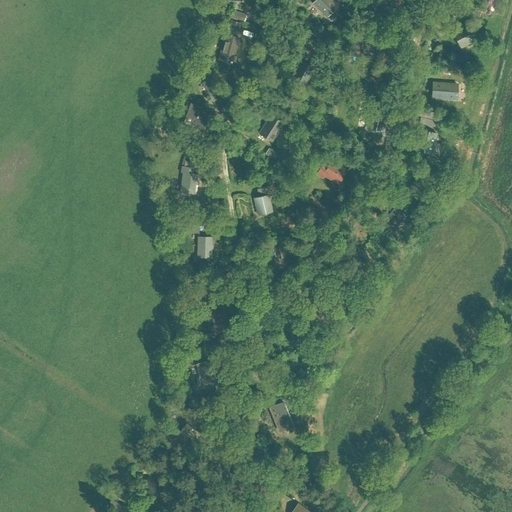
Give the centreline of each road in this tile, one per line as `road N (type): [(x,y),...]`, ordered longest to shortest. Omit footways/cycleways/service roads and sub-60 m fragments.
road 1 (track): [(427,0),(387,164),(280,314),(231,433),(172,511)]
road 2 (track): [(268,0),(267,59),(225,148),(230,215),(262,354)]
